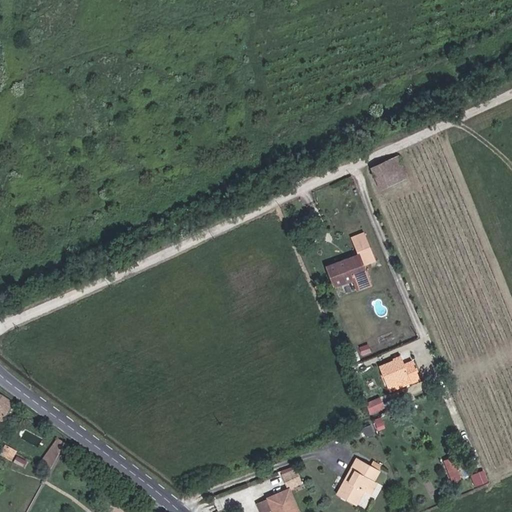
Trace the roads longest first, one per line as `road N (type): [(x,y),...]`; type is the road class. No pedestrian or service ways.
road 1 (unclassified): [(0,329),(511,93)]
road 2 (tertiary): [(0,374),(179,511)]
